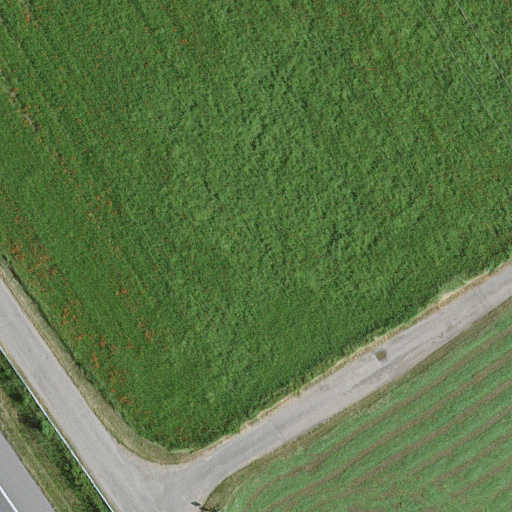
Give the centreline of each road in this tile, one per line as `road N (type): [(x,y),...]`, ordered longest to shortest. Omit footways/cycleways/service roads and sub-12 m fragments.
road 1 (track): [(146,511),(511,279)]
road 2 (unclassified): [(0,306),(141,511)]
